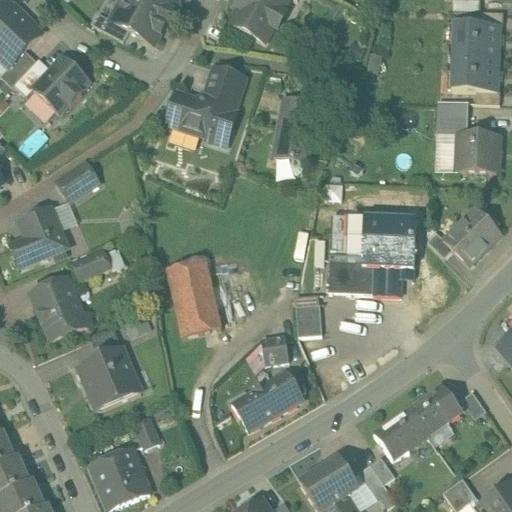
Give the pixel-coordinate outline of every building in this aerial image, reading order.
[(173,0),(122,0),(122,2),(168,27),(168,26),(168,25),(173,16),(173,17),(174,15),(173,15),(180,4),(173,0)] [(241,0),(236,9),(240,11),(231,27),(265,46),(274,30),(278,32),(286,17),(282,15),(290,0),(241,0)] [(0,6),(0,44),(23,20),(4,2),(0,6)] [(168,27),(122,2),(110,24),(109,25),(129,35),(155,49),(161,38),(162,37),(162,36),(167,27),(168,27)] [(481,3),(454,2),(454,15),(480,16),(480,15),(481,15),(481,3)] [(481,15),(480,15),(480,16),(479,27),(500,28),(500,29),(503,29),(504,16),(481,15)] [(129,35),(109,25),(110,24),(98,18),(92,29),(124,46),(129,35)] [(23,20),(0,44),(0,80),(0,81),(9,71),(10,72),(26,55),(42,38),(23,20)] [(479,27),(455,26),(452,94),(477,95),(497,96),(497,95),(500,29),(500,28),(479,27)] [(26,55),(10,72),(9,71),(0,81),(13,92),(15,90),(37,66),(26,55)] [(51,74),(33,93),(33,94),(59,119),(69,109),(71,110),(82,98),(80,96),(90,86),(63,61),(51,74)] [(37,66),(15,90),(27,101),(33,94),(33,93),(51,74),(40,64),(37,66)] [(343,74),(323,70),(321,83),(325,84),(341,87),(343,74)] [(244,82),(215,73),(207,99),(196,104),(176,98),(167,126),(211,141),(210,144),(226,150),(232,133),(228,132),(244,82)] [(341,87),(325,84),(321,108),(336,111),(341,87)] [(497,96),(477,95),(476,107),(500,108),(500,95),(497,95),(497,96)] [(321,108),(286,101),(274,161),(285,163),(284,168),(284,173),(286,177),(290,180),(295,181),(299,179),(303,176),(305,172),(306,167),(309,168),(321,108)] [(464,107),(441,106),(440,118),(464,118),(464,107)] [(459,138),(463,138),(464,118),(440,118),(439,138),(459,138)] [(438,176),(458,177),(459,138),(439,138),(438,176)] [(463,138),(459,138),(458,177),(497,178),(499,140),(463,138)] [(86,167),(56,186),(69,206),(99,187),(86,167)] [(323,202),(340,202),(340,187),(324,186),(323,202)] [(444,244),(443,244),(453,254),(469,270),(501,237),(476,212),(444,244)] [(50,213),(24,224),(22,229),(25,237),(30,239),(31,241),(29,246),(27,247),(22,245),(14,249),(12,254),(20,272),(67,253),(50,213)] [(365,223),(332,221),(329,297),(373,299),(374,271),(363,271),(365,223)] [(416,225),(365,223),(363,271),(374,271),(403,272),(402,283),(414,284),(416,225)] [(444,244),(437,236),(428,245),(445,262),(453,254),(443,244),(444,244)] [(314,244),(313,264),(325,264),(325,244),(314,244)] [(104,254),(72,268),(80,286),(112,273),(104,254)] [(206,264),(167,273),(183,341),(222,333),(206,264)] [(403,272),(374,271),(373,299),(401,300),(402,283),(403,272)] [(68,283),(31,298),(51,346),(75,336),(70,325),(83,320),(68,283)] [(320,310),(297,311),(299,342),(323,340),(320,310)] [(511,318),(502,327),(511,339),(511,318)] [(114,332),(90,342),(98,361),(122,351),(114,332)] [(511,339),(504,347),(503,356),(511,365),(511,339)] [(286,341),(262,345),(265,369),(290,365),(286,341)] [(98,361),(78,369),(97,415),(142,397),(122,351),(98,361)] [(284,377),(232,408),(249,436),(249,435),(268,423),(268,424),(301,405),(292,391),(293,386),(290,378),(284,378),(284,377)] [(442,391),(409,414),(429,442),(450,428),(447,424),(461,414),(443,390),(442,390),(442,391)] [(486,415),(474,397),(462,405),(475,423),(486,415)] [(409,414),(376,438),(375,438),(375,439),(392,463),(406,454),(409,457),(429,442),(409,414)] [(149,421),(135,427),(145,453),(160,447),(149,421)] [(0,467),(13,462),(13,461),(2,436),(0,436),(0,467)] [(131,451),(90,468),(108,511),(114,511),(150,497),(131,451)] [(13,462),(0,467),(0,498),(28,486),(28,485),(17,460),(13,461),(13,462)] [(302,487),(317,511),(354,511),(347,500),(357,493),(358,493),(351,482),(339,463),(302,487)] [(395,481),(382,463),(372,470),(371,471),(384,489),(395,481)] [(384,489),(371,471),(372,470),(371,469),(359,477),(373,497),(384,489)] [(357,493),(347,500),(354,511),(367,511),(379,505),(373,497),(359,477),(351,482),(358,493),(357,493)] [(463,482),(443,497),(454,511),(463,511),(477,502),(463,482)] [(28,486),(0,498),(0,511),(38,511),(43,510),(31,484),(28,485),(28,486)] [(511,511),(511,484),(477,509),(478,511),(511,511)] [(373,497),(379,505),(390,497),(384,489),(373,497)]
